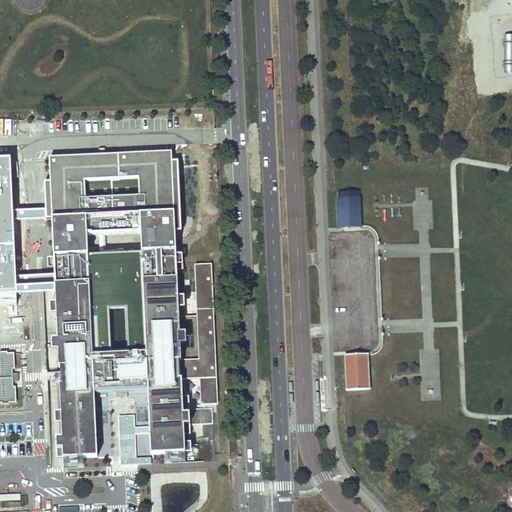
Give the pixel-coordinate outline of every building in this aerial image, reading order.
[(60,385),(63,459),(97,457),(94,393),(121,392),(148,391),(150,455),(185,453),(182,380),(179,380),(179,362),(181,362),(173,173),(172,149),(50,154),(52,205),(52,210),(52,220),(59,367),(61,367),(61,374),(62,385),(60,385)] [(13,159),(0,159),(0,294),(17,295),(15,221),(15,211),(13,159)] [(360,192),(337,193),(338,229),(362,228),(360,192)] [(0,403),(16,403),(16,387),(14,387),(13,369),(15,369),(14,353),(0,354),(0,403)] [(369,354),(344,355),(346,391),(371,389),(369,354)]
